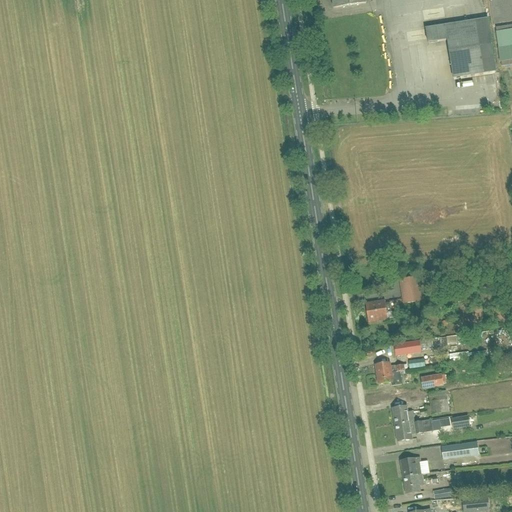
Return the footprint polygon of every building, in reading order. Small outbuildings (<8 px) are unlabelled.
[(332,0),(334,9),(366,4),(365,0),(332,0)] [(448,39),(446,27),(426,30),(428,44),(448,41),(448,39)] [(511,29),(496,32),(502,62),(511,60),(511,29)] [(494,61),(490,32),(448,39),(448,41),(452,67),(494,61)] [(403,305),(422,302),(419,279),(400,281),(403,305)] [(369,323),(388,320),(385,302),(366,305),(369,323)] [(396,357),(422,354),(420,342),(394,345),(396,357)] [(377,375),(400,372),(405,371),(404,366),(396,367),(395,366),(391,367),(390,363),(376,366),(377,375)] [(400,372),(377,375),(379,385),(393,383),(393,387),(402,385),(400,372)] [(423,390),(444,387),(442,375),(421,379),(423,390)] [(422,418),(450,413),(447,392),(429,395),(431,408),(427,408),(427,410),(421,411),(422,418)] [(395,426),(414,423),(413,413),(408,414),(407,407),(393,409),(395,426)] [(454,430),(471,427),(469,417),(452,419),(454,430)] [(414,423),(395,426),(398,443),(412,441),(411,434),(416,433),(416,435),(434,432),(432,421),(414,423)] [(444,461),(464,458),(471,457),(469,445),(462,446),(443,448),(444,461)] [(404,478),(422,475),(420,459),(401,462),(404,478)] [(449,470),(441,471),(442,481),(450,479),(449,470)] [(422,475),(404,478),(406,495),(420,493),(419,486),(424,486),(422,475)] [(444,501),(449,500),(459,498),(457,489),(448,490),(434,493),(435,500),(444,499),(444,501)] [(488,498),(463,501),(463,511),(477,511),(489,511),(488,498)]
